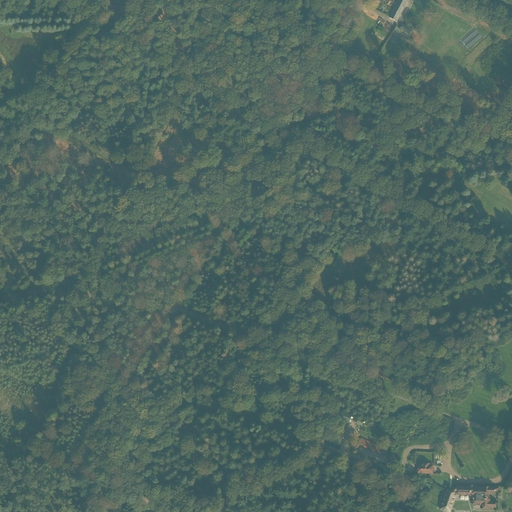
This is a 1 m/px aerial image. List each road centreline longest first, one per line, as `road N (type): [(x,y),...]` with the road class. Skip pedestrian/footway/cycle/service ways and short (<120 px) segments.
road 1 (unclassified): [(460,421),(173,305)]
road 2 (unclassified): [(116,397),(235,410),(370,463),(404,467)]
road 3 (unclassified): [(495,350),(229,216)]
road 4 (unclassified): [(81,14),(282,130)]
road 5 (unclassified): [(0,161),(81,14)]
road 6 (unclassified): [(282,130),(399,201)]
road 7 (unclassified): [(332,48),(448,116)]
road 8 (unclassified): [(98,276),(221,230)]
road 9 (unclassified): [(399,201),(511,269)]
